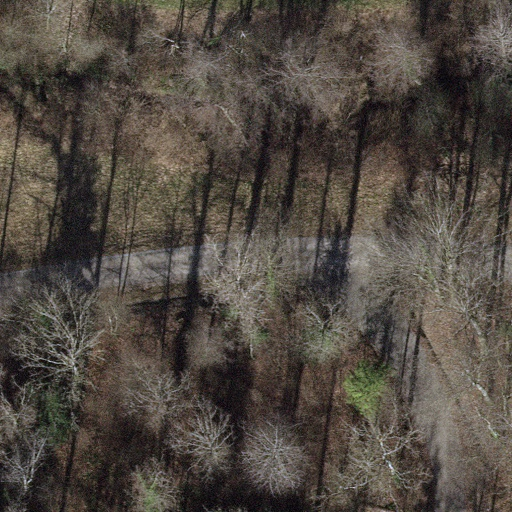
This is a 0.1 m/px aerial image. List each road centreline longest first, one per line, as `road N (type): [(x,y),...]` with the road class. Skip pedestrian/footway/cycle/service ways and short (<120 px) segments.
road 1 (track): [(0,294),(149,265),(320,247),(511,252)]
road 2 (track): [(320,247),(397,328),(437,433),(452,511)]
